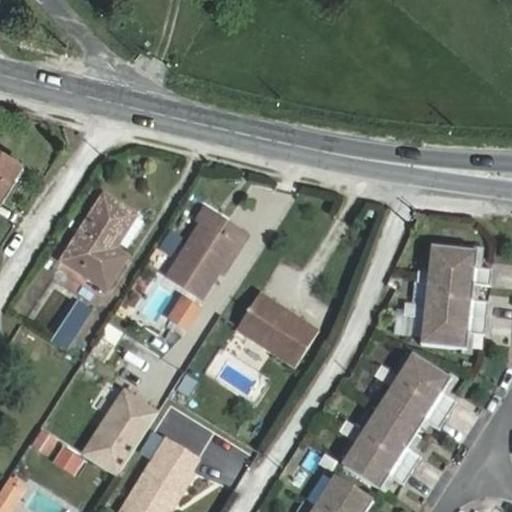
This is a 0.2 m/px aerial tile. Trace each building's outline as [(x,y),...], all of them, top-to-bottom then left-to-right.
[(0,198),(21,165),(0,151),(0,198)] [(116,249),(137,216),(106,196),(64,261),(108,289),(128,257),(116,249)] [(203,224),(237,246),(244,235),(206,210),(199,221),(203,224)] [(203,299),(237,246),(203,224),(169,277),(203,299)] [(478,250),(431,245),(420,343),(467,348),(469,330),(486,332),(490,300),(472,298),(474,283),(491,285),(493,267),(476,265),(478,250)] [(320,331),(260,293),(236,332),(295,370),(320,331)] [(170,319),(187,330),(201,309),(184,298),(170,319)] [(79,300),(52,341),(66,351),(94,310),(79,300)] [(111,326),(104,338),(112,343),(119,331),(111,326)] [(116,377),(129,356),(109,343),(95,364),(116,377)] [(455,377),(415,351),(398,378),(450,412),(459,398),(446,390),(455,377)] [(398,378),(380,406),(419,432),(428,418),(441,426),(450,412),(398,378)] [(118,477),(159,414),(124,392),(84,455),(118,477)] [(380,406),(362,434),(414,468),(423,454),(410,446),(419,432),(380,406)] [(42,431),(33,445),(48,454),(57,441),(42,431)] [(382,490),(392,474),(405,482),(414,468),(362,434),(342,465),(382,490)] [(199,460),(167,439),(120,511),(165,511),(164,507),(169,500),(175,504),(194,475),(190,473),(199,460)] [(11,511),(27,487),(10,477),(0,492),(0,511),(11,511)] [(368,511),(374,504),(334,479),(313,511),(312,511),(368,511)] [(164,507),(165,511),(166,511),(169,511),(175,504),(169,500),(164,507)]
